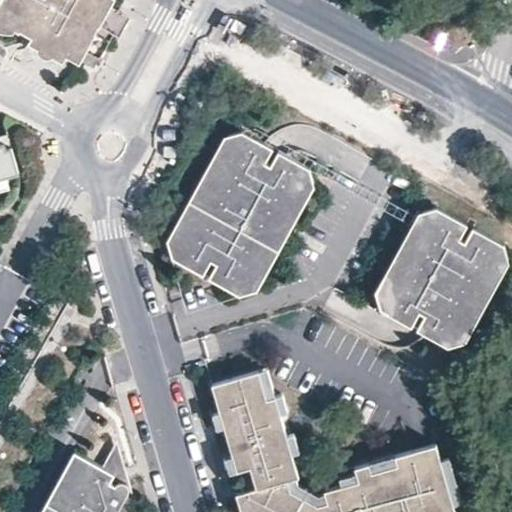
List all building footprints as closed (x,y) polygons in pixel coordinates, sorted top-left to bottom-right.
[(105,7),(108,0),(0,0),(0,22),(16,31),(20,26),(30,32),(25,42),(57,59),(60,59),(63,54),(74,33),(87,40),(76,62),(90,70),(109,36),(94,28),(105,7)] [(109,36),(112,38),(123,17),(105,7),(94,28),(109,36)] [(63,54),(76,62),(87,40),(74,33),(63,54)] [(173,256),(242,129),(225,134),(167,239),(173,256)] [(271,164),(265,161),(273,147),(242,129),(173,256),(203,273),(211,259),(217,262),(209,276),(240,294),(274,230),(263,224),(270,212),(281,218),(310,166),(279,149),(271,164)] [(0,177),(6,176),(19,172),(26,170),(18,144),(11,146),(10,140),(0,142),(0,177)] [(257,288),(315,184),(310,166),(281,218),(270,212),(263,224),(274,230),(240,294),(257,288)] [(22,185),(19,172),(6,176),(10,188),(22,185)] [(0,190),(10,188),(6,176),(0,177),(0,190)] [(401,269),(437,206),(419,211),(376,289),(380,307),(395,281),(407,288),(413,276),(401,269)] [(504,242),(473,226),(465,240),(460,237),(467,223),(437,206),(401,269),(413,276),(407,288),(395,281),(380,307),(412,324),(420,310),(425,313),(417,327),(448,344),(504,242)] [(509,260),(504,242),(448,344),(466,339),(509,260)] [(275,395),(267,367),(259,369),(267,397),(275,395)] [(325,492),(328,500),(318,503),(291,488),(288,478),(296,475),(299,475),(292,452),(287,434),(281,413),(275,395),(267,397),(259,369),(212,383),(221,410),(225,425),(233,454),(238,469),(251,466),(257,486),(237,492),(242,511),(456,511),(453,502),(441,458),(436,442),(395,454),(398,463),(371,470),(369,462),(355,466),(357,471),(359,479),(342,484),(325,489),(325,492)] [(288,410),(283,393),(275,395),(281,413),(288,410)] [(225,425),(221,410),(213,412),(217,427),(225,425)] [(300,450),(295,432),(287,434),(292,452),(300,450)] [(52,511),(84,454),(75,450),(40,511),(52,511)] [(138,511),(127,472),(121,452),(111,450),(103,465),(84,454),(52,511),(138,511)] [(238,469),(233,454),(226,456),(230,471),(238,469)] [(398,463),(395,454),(369,462),(371,470),(398,463)] [(462,500),(449,456),(441,458),(453,502),(462,500)] [(257,486),(251,466),(238,469),(244,490),(257,486)] [(359,479),(357,471),(340,477),(342,484),(359,479)] [(319,493),(299,483),(296,475),(288,478),(291,488),(318,503),(328,500),(325,492),(319,493)]
